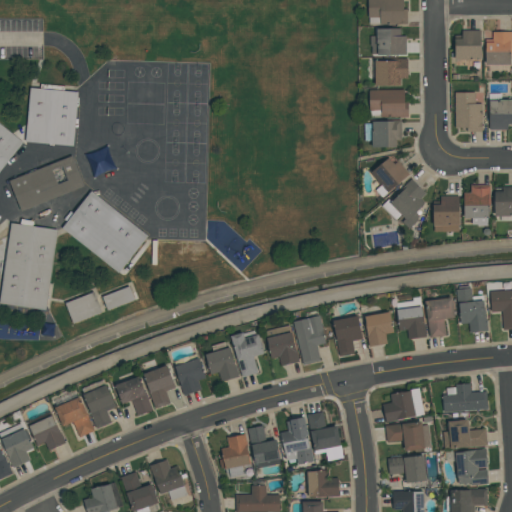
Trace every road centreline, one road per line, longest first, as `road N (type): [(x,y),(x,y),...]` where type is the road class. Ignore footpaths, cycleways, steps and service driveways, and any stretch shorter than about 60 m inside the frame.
road 1 (tertiary): [(0,508),(115,453),(276,399),(511,357)]
road 2 (residential): [(436,0),(439,163)]
road 3 (residential): [(352,381),(366,511)]
